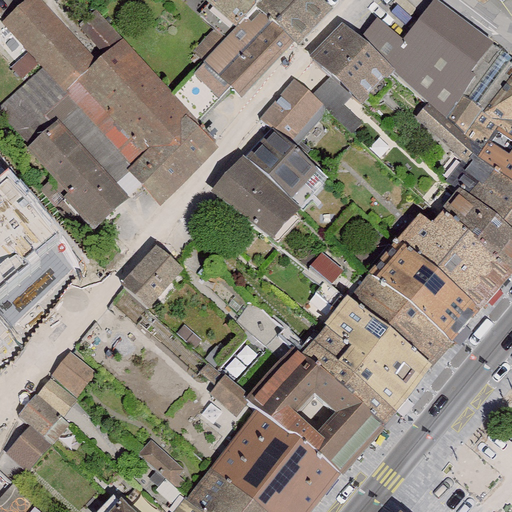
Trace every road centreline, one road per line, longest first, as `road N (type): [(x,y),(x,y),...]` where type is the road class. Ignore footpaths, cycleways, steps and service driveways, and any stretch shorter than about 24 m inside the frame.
road 1 (residential): [(362,0),(242,128),(0,414)]
road 2 (primary): [(360,511),(511,329)]
